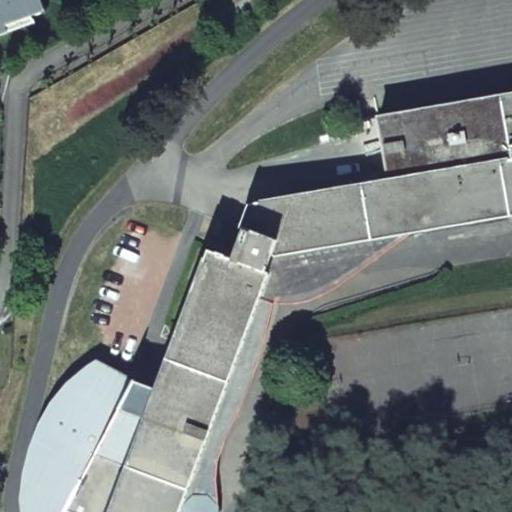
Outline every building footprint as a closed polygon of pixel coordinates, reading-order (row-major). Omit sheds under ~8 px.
[(0,0),(0,36),(8,33),(6,26),(46,12),(41,0),(0,0)] [(271,256),(275,258),(411,234),(511,216),(511,95),(378,119),(388,180),(248,205),(240,228),(243,229),(276,241),(271,256)] [(357,102),(360,122),(378,119),(375,99),(357,102)] [(232,259),(209,250),(184,315),(176,336),(152,400),(144,397),(148,387),(134,382),(134,380),(96,360),(76,383),(69,393),(61,404),(49,426),(40,445),(34,463),(27,491),(27,505),(28,511),(179,511),(259,300),(269,273),(266,272),(271,256),(276,241),(243,229),(232,259)] [(411,234),(275,258),(271,256),(266,272),(269,273),(259,300),(264,301),(273,303),(292,303),(306,302),(324,295),(336,289),(411,234)] [(176,336),(184,315),(151,303),(143,324),(176,336)]
